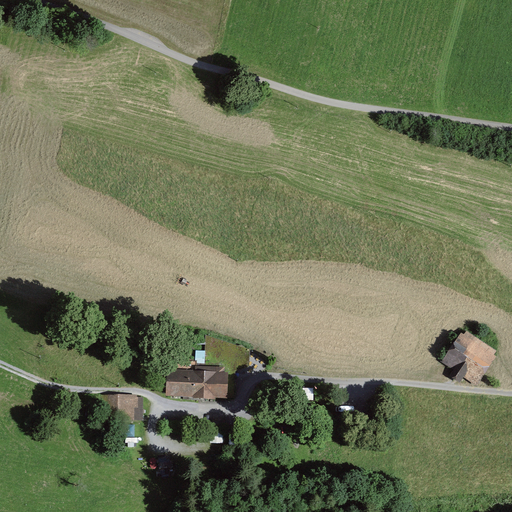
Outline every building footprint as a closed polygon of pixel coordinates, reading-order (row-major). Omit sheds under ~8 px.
[(465,372),(475,379),(494,351),(468,334),(462,342),(458,339),(445,359),(458,368),(452,376),(459,380),(465,372)] [(206,337),(205,365),(223,366),(223,371),(234,371),(235,347),(206,337)] [(222,376),(223,371),(223,366),(205,365),(174,363),(173,374),(170,374),(169,381),(163,380),(163,387),(169,388),(168,395),(224,397),(225,377),(222,376)] [(142,417),(142,408),(141,408),(141,399),(103,398),(103,417),(142,417)] [(126,447),(138,448),(138,437),(127,437),(126,447)]
